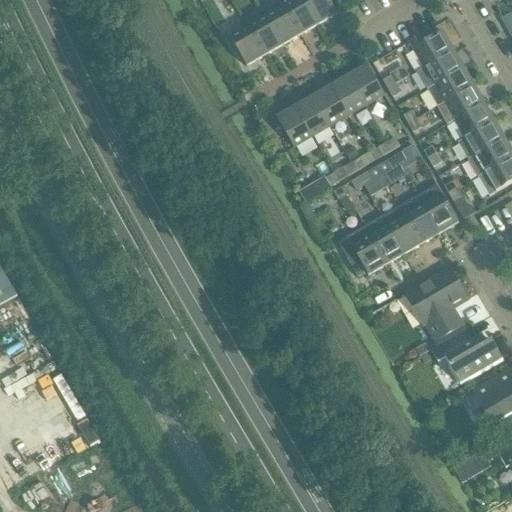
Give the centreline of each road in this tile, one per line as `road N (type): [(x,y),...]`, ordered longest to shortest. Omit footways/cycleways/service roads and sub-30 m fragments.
road 1 (primary): [(313,511),(152,235),(31,0)]
road 2 (primary): [(0,5),(59,124),(282,511)]
road 3 (unclassified): [(227,511),(0,111)]
